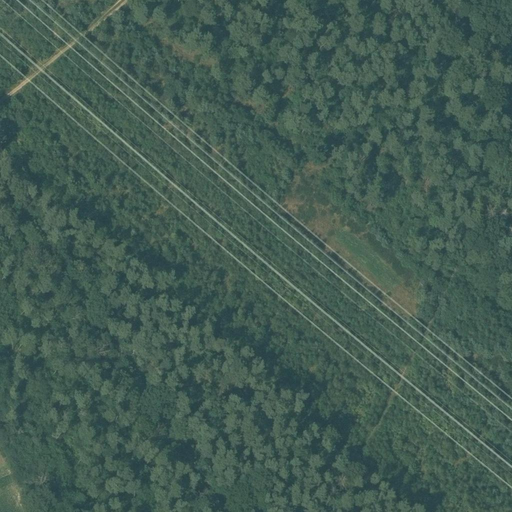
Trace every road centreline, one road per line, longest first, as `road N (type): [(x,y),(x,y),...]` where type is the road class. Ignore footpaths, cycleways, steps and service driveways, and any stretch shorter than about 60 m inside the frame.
road 1 (unknown): [(226,511),(0,178)]
road 2 (track): [(214,511),(0,194)]
road 3 (track): [(0,103),(121,0)]
